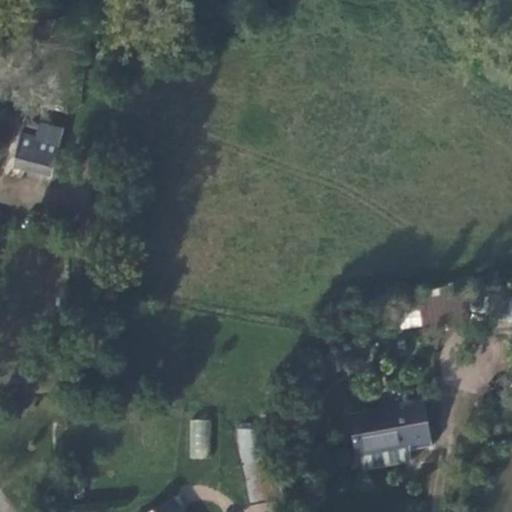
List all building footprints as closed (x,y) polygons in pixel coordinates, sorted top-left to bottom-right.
[(64,130),(40,123),(36,137),(35,143),(19,139),(13,166),(52,176),(64,130)] [(20,133),(19,139),(35,143),(36,137),(20,133)] [(488,296),(466,295),(467,311),(490,312),(494,309),(511,312),(511,290),(499,288),(497,286),(489,284),(488,296)] [(467,311),(466,295),(420,302),(420,305),(422,326),(468,320),(467,311)] [(358,333),(358,336),(375,333),(422,326),(420,305),(374,312),(374,314),(354,317),(358,333)] [(342,319),(346,336),(358,333),(354,317),(342,319)] [(350,415),(356,455),(409,446),(407,436),(433,431),(427,399),(426,399),(424,389),(401,392),(403,403),(400,403),(400,406),(350,415)] [(190,418),(188,457),(208,458),(210,419),(190,418)] [(249,505),(281,499),(273,432),(250,430),(256,462),(247,464),(241,465),(249,505)] [(247,464),(256,462),(250,430),(241,431),(247,464)] [(183,511),(174,498),(151,511),(183,511)]
